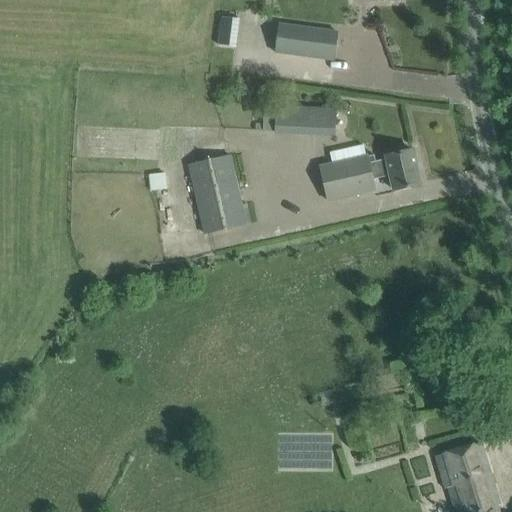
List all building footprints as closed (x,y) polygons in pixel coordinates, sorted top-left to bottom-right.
[(279,25),(275,52),(335,60),(338,33),(279,25)] [(278,106),(276,130),(337,134),(339,111),(278,106)] [(374,156),(368,157),(372,178),(392,174),(395,190),(420,184),(413,151),(387,156),(388,159),(375,162),(374,156)] [(203,229),(204,234),(247,224),(231,155),(188,165),(203,229)] [(368,157),(319,167),(326,201),(375,191),(372,178),(368,157)] [(503,511),(482,443),(435,457),(446,489),(449,488),(457,511),(503,511)]
